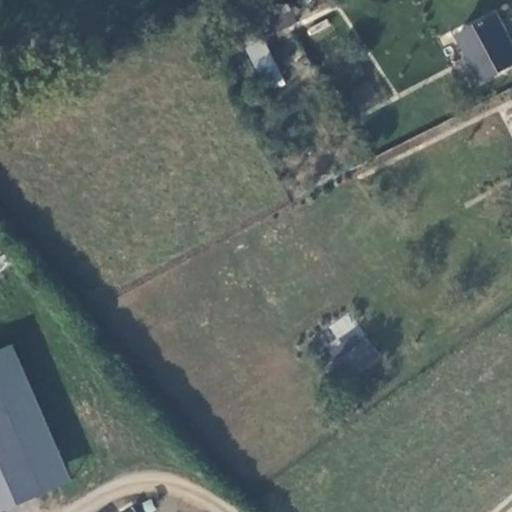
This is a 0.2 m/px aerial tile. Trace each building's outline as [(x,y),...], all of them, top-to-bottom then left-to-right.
[(286,17),(252,36),(262,52),(295,34),(286,17)] [(511,44),(495,17),(458,38),(485,84),(511,67),(511,44)] [(329,371),(367,343),(357,327),(317,354),(329,371)] [(379,358),(367,343),(329,371),(338,384),(379,358)] [(67,483),(15,344),(0,350),(0,511),(2,511),(54,494),(52,489),(67,483)]
